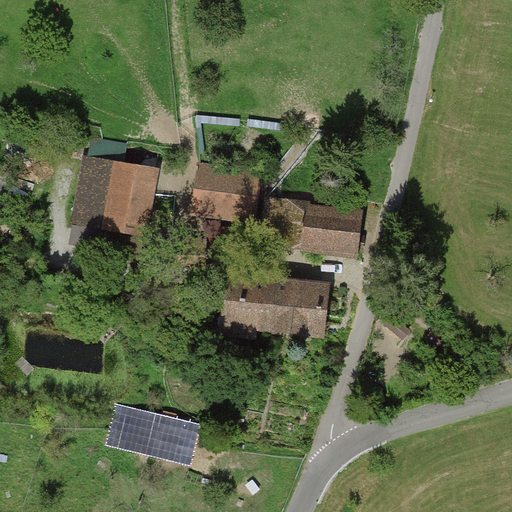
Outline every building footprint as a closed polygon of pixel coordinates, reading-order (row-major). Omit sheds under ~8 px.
[(151,245),(163,172),(126,166),(130,147),(93,140),(89,162),(84,161),(72,229),(112,236),(108,259),(143,265),(147,244),(151,245)] [(290,257),(358,265),(361,243),(303,236),(303,233),(259,227),(257,250),(291,254),(290,257)] [(172,248),(208,248),(208,240),(171,240),(172,248)] [(208,268),(208,248),(172,248),(172,269),(208,268)] [(259,339),(326,346),(331,291),(226,281),(220,341),(258,345),(259,339)] [(159,415),(153,443),(201,453),(207,426),(159,415)]
